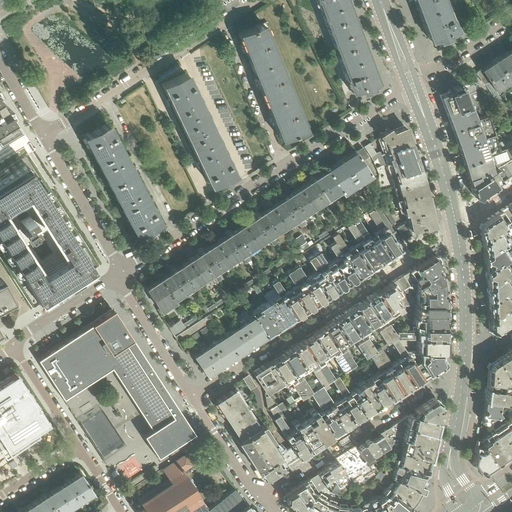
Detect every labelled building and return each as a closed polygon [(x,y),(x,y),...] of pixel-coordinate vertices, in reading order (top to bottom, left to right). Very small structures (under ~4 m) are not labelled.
[(349,9),(345,0),(315,0),(325,25),(350,15),(348,10),(349,9)] [(451,17),(444,0),(415,0),(418,5),(417,6),(422,20),(424,20),(428,32),(427,33),(429,39),(436,37),(437,39),(447,36),(446,33),(450,31),(445,19),(451,17)] [(356,28),(354,21),(352,21),(350,15),(325,25),(330,38),(356,28)] [(455,29),(451,17),(445,19),(450,31),(455,29)] [(276,59),(262,23),(237,33),(251,68),(276,59)] [(360,42),(358,36),(359,35),(356,28),(330,38),(335,51),(360,42)] [(366,54),(364,48),(362,48),(360,42),(335,51),(340,64),(366,54)] [(511,76),(511,56),(508,51),(481,69),(494,89),(506,80),(508,83),(510,81),(509,79),(511,76)] [(372,75),(368,63),(369,62),(366,54),(340,64),(345,78),(350,77),(355,89),(359,87),(360,90),(370,86),(369,83),(376,81),(374,75),(372,75)] [(290,93),(276,59),(251,68),(265,103),(290,93)] [(494,89),(481,69),(476,72),(483,84),(485,83),(501,108),(506,118),(511,115),(507,108),(494,89)] [(178,119),(201,108),(202,108),(185,73),(161,84),(178,119)] [(355,89),(350,77),(345,78),(350,91),(355,89)] [(469,103),(466,96),(462,87),(460,88),(459,86),(452,88),(453,90),(451,90),(451,91),(440,95),(446,113),(452,128),(475,120),(471,108),(470,106),(472,105),(471,104),(471,102),(469,103)] [(304,128),(290,93),(265,103),(279,138),(304,128)] [(216,137),(211,127),(202,108),(201,108),(178,119),(192,149),(216,137)] [(0,135),(10,128),(0,112),(0,135)] [(500,151),(494,133),(488,114),(475,120),(452,128),(459,148),(464,164),(489,155),(500,151)] [(123,156),(106,124),(83,136),(100,168),(123,156)] [(410,142),(408,136),(404,126),(391,131),(388,128),(378,135),(379,136),(376,138),(381,151),(382,152),(410,142)] [(233,172),(219,144),(216,137),(192,149),(209,184),(233,172)] [(415,156),(411,145),(410,142),(382,152),(381,151),(375,153),(370,156),(373,161),(377,158),(380,166),(381,165),(386,164),(390,176),(419,167),(418,165),(415,156)] [(364,147),(370,156),(375,153),(369,143),(363,146),(364,147)] [(362,148),(355,152),(361,161),(365,158),(368,156),(362,148)] [(491,171),(493,170),(494,169),(496,168),(494,165),(500,161),(502,164),(502,163),(511,157),(511,155),(507,148),(500,151),(489,155),(464,164),(470,185),(470,184),(491,171)] [(341,192),(369,174),(368,172),(364,167),(361,161),(355,152),(354,151),(342,159),(342,158),(337,161),(338,162),(326,170),(339,190),(341,192)] [(141,189),(134,176),(123,156),(100,168),(117,201),(141,189)] [(511,173),(511,157),(502,163),(510,175),(511,173)] [(477,196),(510,175),(502,163),(502,164),(500,161),(494,165),(496,168),(497,167),(499,171),(497,172),(496,170),(495,171),(494,169),(493,170),(491,171),(470,184),(472,194),(472,195),(477,197),(477,196)] [(24,163),(0,178),(0,243),(39,304),(92,270),(24,163)] [(426,193),(423,183),(422,177),(419,167),(390,176),(393,187),(394,191),(397,200),(426,193)] [(311,208),(339,190),(326,170),(315,177),(314,176),(310,179),(310,180),(298,188),(303,196),(311,208)] [(313,211),(311,208),(303,196),(298,188),(287,195),(286,194),(284,196),(282,197),(282,198),(271,206),(283,225),(301,214),(302,216),(305,214),(306,215),(313,211)] [(158,221),(145,196),(141,189),(117,201),(134,233),(158,221)] [(430,208),(426,193),(397,200),(400,212),(404,211),(404,213),(406,213),(408,221),(405,222),(396,228),(404,239),(411,235),(410,230),(434,225),(430,208)] [(390,214),(383,203),(382,203),(379,205),(386,215),(390,214)] [(262,239),(283,225),(271,206),(259,213),(258,213),(254,216),(243,224),(255,244),(258,248),(264,243),(262,239)] [(509,222),(511,220),(511,214),(506,206),(481,223),(479,228),(481,239),(509,222)] [(399,248),(396,244),(390,235),(388,232),(386,228),(384,225),(381,222),(379,218),(377,215),(375,211),(373,208),(362,215),(363,217),(373,232),(387,255),(399,248)] [(346,221),(356,215),(354,212),(344,218),(346,221)] [(395,222),(390,214),(386,215),(392,224),(395,222)] [(387,255),(373,232),(368,235),(358,220),(363,217),(362,215),(351,222),(377,262),(387,255)] [(377,262),(351,222),(345,226),(356,243),(352,246),(367,268),(373,264),(377,262)] [(511,236),(511,235),(511,227),(509,222),(481,239),(483,254),(511,236)] [(243,252),(255,244),(243,224),(231,232),(230,231),(226,234),(226,235),(215,242),(228,262),(242,253),(244,256),(248,262),(249,264),(252,262),(250,260),(246,254),(245,255),(243,252)] [(367,269),(367,268),(352,246),(347,249),(336,232),(330,235),(334,241),(341,253),(343,256),(356,275),(367,269)] [(394,232),(390,235),(396,244),(401,241),(395,232),(394,232)] [(306,242),(301,234),(294,239),(299,246),(306,242)] [(506,257),(511,253),(511,235),(511,236),(483,254),(485,270),(506,257)] [(356,275),(343,256),(340,258),(338,255),(341,253),(334,241),(328,245),(336,257),(331,260),(345,282),(356,275)] [(200,280),(228,262),(215,242),(203,250),(203,249),(198,252),(199,253),(187,260),(200,280)] [(327,263),(318,250),(312,254),(335,289),(345,282),(331,260),(327,263)] [(335,289),(312,254),(306,258),(315,271),(310,274),(324,296),(335,289)] [(399,292),(439,266),(437,263),(439,259),(436,255),(432,255),(392,281),(399,292)] [(508,272),(511,269),(511,261),(510,263),(506,257),(485,270),(486,285),(507,272),(508,272)] [(172,298),(200,280),(187,260),(175,268),(175,267),(170,270),(171,271),(159,278),(172,298)] [(324,296),(310,274),(305,277),(297,264),(291,268),(299,280),(302,277),(304,280),(301,283),(303,287),(314,303),(324,296)] [(441,276),(439,266),(399,292),(396,294),(398,297),(400,300),(414,291),(442,291),(442,283),(441,276)] [(314,303),(303,287),(301,283),(297,285),(295,282),(299,280),(291,268),(285,272),(294,285),(289,288),(303,310),(314,303)] [(508,288),(511,285),(511,283),(511,281),(511,280),(511,277),(511,278),(508,272),(507,272),(486,285),(487,301),(508,288)] [(172,298),(159,278),(145,288),(159,310),(173,300),(172,298)] [(303,310),(289,288),(284,291),(275,278),(269,282),(277,294),(281,291),(283,294),(279,296),(293,317),(303,310)] [(0,301),(9,297),(0,280),(0,301)] [(401,308),(395,298),(398,297),(396,294),(399,292),(392,281),(374,292),(390,315),(401,308)] [(262,294),(255,283),(252,286),(258,296),(262,294)] [(488,316),(511,301),(511,293),(511,294),(508,288),(487,301),(488,316)] [(443,304),(443,292),(443,291),(442,291),(414,291),(400,300),(403,305),(415,304),(443,304)] [(386,318),(390,315),(374,292),(364,299),(391,340),(396,337),(386,318)] [(269,317),(276,327),(281,324),(286,321),(292,317),(293,317),(279,296),(278,294),(267,301),(275,313),(269,317)] [(391,340),(364,299),(354,306),(353,306),(369,329),(374,326),(386,343),(390,341),(391,340)] [(275,313),(267,301),(251,312),(265,334),(272,330),(276,327),(269,317),(275,313)] [(493,332),(511,319),(511,301),(488,316),(488,329),(493,332)] [(444,325),(444,314),(443,304),(415,304),(414,308),(413,308),(414,325),(415,325),(444,325)] [(364,332),(369,329),(353,306),(343,313),(358,336),(362,333),(364,338),(360,340),(369,354),(375,350),(364,332)] [(192,431),(112,309),(36,359),(62,398),(110,367),(150,428),(141,434),(155,455),(192,431)] [(265,334),(251,312),(249,309),(234,319),(238,326),(239,326),(250,344),(265,334)] [(365,357),(367,355),(368,354),(369,354),(360,340),(357,342),(355,338),(358,336),(343,313),(332,320),(347,342),(352,339),(365,357)] [(180,320),(168,327),(173,334),(184,327),(182,324),(180,320)] [(343,346),(347,342),(332,320),(321,327),(336,350),(340,347),(342,350),(338,352),(348,368),(350,366),(352,365),(354,364),(355,363),(343,346)] [(444,334),(444,325),(415,325),(416,331),(396,330),(396,332),(396,337),(417,338),(444,338),(443,334),(444,334)] [(250,344),(239,326),(238,326),(224,336),(236,354),(250,344)] [(209,332),(205,327),(199,331),(203,336),(209,332)] [(336,350),(321,327),(311,334),(326,357),(330,354),(343,371),(348,368),(338,352),(335,355),(333,352),(336,350)] [(201,338),(196,332),(191,336),(195,342),(201,338)] [(322,360),(326,357),(311,334),(300,341),(315,364),(319,361),(321,363),(317,366),(326,382),(333,377),(337,375),(338,374),(336,371),(332,374),(322,360)] [(236,354),(224,336),(208,345),(220,364),(236,354)] [(418,369),(406,351),(396,337),(391,340),(390,341),(401,357),(396,361),(411,384),(422,377),(418,369)] [(443,352),(444,338),(417,338),(416,351),(443,352)] [(315,364),(300,341),(290,347),(290,348),(289,348),(305,370),(310,367),(316,377),(311,380),(315,386),(316,388),(326,382),(317,366),(314,368),(312,366),(315,364)] [(220,364),(208,345),(193,355),(205,374),(220,364)] [(411,384),(396,361),(391,364),(380,347),(375,350),(400,391),(404,389),(404,388),(411,384)] [(300,373),(305,370),(289,348),(283,352),(280,354),(294,377),(296,380),(304,391),(306,395),(309,392),(316,388),(315,386),(310,389),(300,373)] [(369,354),(368,354),(380,371),(374,376),(389,398),(396,394),(400,391),(375,350),(369,354)] [(440,365),(443,361),(443,352),(416,351),(418,351),(418,360),(422,366),(418,369),(422,377),(440,365)] [(511,361),(506,352),(495,359),(511,385),(511,361)] [(294,377),(280,354),(275,357),(269,362),(283,384),(287,381),(298,396),(294,400),(295,402),(300,398),(306,395),(304,391),(296,380),(293,382),(291,379),(294,377)] [(511,385),(495,359),(490,362),(487,367),(485,387),(511,390),(511,385)] [(283,384),(269,362),(268,361),(268,362),(265,364),(264,364),(252,372),(263,390),(264,394),(282,383),(282,384),(283,384)] [(32,438),(49,427),(14,373),(0,382),(0,450),(6,459),(16,453),(14,450),(32,438)] [(248,375),(243,378),(250,389),(255,386),(248,375)] [(349,393),(337,375),(333,377),(326,382),(328,385),(333,382),(342,396),(337,399),(352,422),(357,419),(357,416),(361,414),(364,414),(349,393)] [(389,398),(374,376),(366,381),(364,379),(356,385),(357,387),(349,393),(364,414),(364,415),(368,412),(368,410),(372,407),(374,408),(378,406),(377,405),(378,404),(378,403),(382,401),(384,401),(384,402),(389,398)] [(352,422),(337,399),(332,402),(324,390),(329,387),(328,385),(326,382),(316,388),(340,428),(344,425),(346,425),(346,426),(352,422)] [(511,403),(511,390),(485,387),(484,397),(484,400),(500,403),(511,404),(511,403)] [(340,428),(316,388),(309,392),(321,410),(316,413),(331,436),(336,432),(336,430),(340,428)] [(258,425),(234,389),(232,390),(215,401),(239,438),(258,425)] [(290,395),(285,398),(288,404),(294,400),(290,395)] [(437,410),(437,407),(438,403),(438,404),(439,403),(438,403),(438,402),(437,400),(436,399),(435,399),(434,399),(433,399),(432,399),(428,402),(419,408),(414,410),(414,411),(414,414),(413,415),(436,420),(437,414),(437,410)] [(500,403),(484,400),(481,421),(482,422),(483,423),(484,423),(485,423),(486,422),(487,421),(487,420),(488,420),(499,413),(498,411),(500,403)] [(282,409),(283,408),(285,407),(281,401),(276,405),(269,409),(273,415),(277,412),(282,409)] [(319,443),(304,419),(299,411),(293,402),(285,407),(283,408),(304,441),(309,450),(319,443)] [(304,441),(283,408),(282,409),(277,412),(278,415),(273,419),(282,432),(283,435),(290,445),(297,457),(309,450),(304,441)] [(331,436),(316,413),(313,408),(308,411),(310,415),(304,419),(319,443),(331,436)] [(405,426),(433,433),(436,420),(413,415),(414,414),(410,413),(407,415),(405,426)] [(400,432),(402,425),(404,426),(401,438),(402,438),(405,426),(407,415),(392,425),(394,430),(400,432)] [(511,426),(508,421),(504,423),(504,424),(498,428),(511,449),(511,426)] [(278,453),(272,443),(274,441),(262,423),(258,425),(239,438),(236,440),(255,469),(256,468),(278,453)] [(393,436),(394,430),(392,425),(379,433),(386,444),(389,449),(396,450),(399,438),(393,436)] [(433,433),(405,426),(402,438),(430,445),(433,433)] [(511,451),(511,449),(498,428),(494,431),(493,430),(488,433),(499,451),(502,449),(506,455),(511,451)] [(386,444),(379,433),(371,438),(379,449),(386,444)] [(503,457),(499,451),(488,433),(483,437),(483,438),(479,440),(482,445),(481,445),(493,464),(496,463),(499,461),(500,459),(503,457)] [(379,449),(371,438),(363,443),(371,456),(380,451),(379,449)] [(431,446),(430,445),(402,438),(401,438),(399,438),(396,450),(400,451),(427,458),(428,458),(431,446)] [(493,464),(481,445),(481,446),(477,440),(473,462),(477,468),(483,471),(493,464)] [(371,456),(363,443),(357,447),(365,460),(367,463),(373,459),(371,456)] [(286,464),(297,457),(290,445),(279,453),(278,453),(256,468),(261,476),(266,477),(286,465),(286,464)] [(349,452),(337,460),(347,476),(349,479),(360,472),(361,475),(370,469),(367,463),(365,460),(357,447),(356,448),(350,452),(349,452)] [(424,471),(427,458),(400,451),(399,458),(395,457),(393,463),(424,471)] [(137,510),(135,511),(183,511),(187,510),(188,511),(235,511),(245,504),(240,495),(239,494),(234,489),(233,488),(230,491),(228,492),(226,494),(224,495),(222,497),(220,498),(219,500),(218,500),(216,501),(215,503),(214,503),(214,504),(212,505),(211,506),(208,509),(205,504),(202,501),(202,500),(197,493),(194,489),(189,481),(182,471),(182,470),(186,468),(180,458),(162,470),(168,478),(137,498),(142,507),(137,510)] [(16,465),(13,460),(8,463),(11,468),(16,465)] [(347,476),(337,460),(317,473),(325,484),(326,483),(331,489),(336,483),(341,490),(346,490),(343,485),(349,481),(352,489),(355,488),(349,479),(347,476)] [(420,476),(422,476),(424,471),(393,463),(391,468),(394,470),(391,477),(395,478),(418,489),(421,483),(420,483),(419,479),(420,476)] [(83,498),(91,492),(92,494),(93,494),(79,472),(55,487),(67,508),(76,502),(77,504),(79,503),(78,501),(81,499),(82,501),(84,500),(83,498)] [(325,484),(317,473),(309,478),(315,488),(317,491),(323,486),(325,484)] [(312,490),(315,488),(309,478),(293,489),(305,501),(314,493),(312,490)] [(418,489),(395,478),(393,482),(391,481),(386,486),(408,505),(414,498),(414,496),(415,494),(416,493),(418,489)] [(408,505),(386,486),(382,491),(384,494),(380,497),(391,511),(401,511),(403,511),(408,505)] [(61,511),(67,508),(55,487),(31,503),(36,511),(61,511)] [(305,501),(293,489),(284,494),(283,500),(292,508),(292,507),(295,510),(296,509),(303,502),(305,501)] [(316,511),(325,500),(326,499),(314,493),(305,501),(303,502),(296,509),(299,511),(316,511)] [(391,511),(380,497),(379,494),(375,497),(368,500),(373,511),(391,511)] [(373,511),(368,500),(368,499),(361,502),(361,503),(358,505),(358,506),(358,511),(373,511)] [(332,511),(336,505),(325,500),(316,511),(332,511)] [(36,511),(31,503),(17,511),(36,511)]
